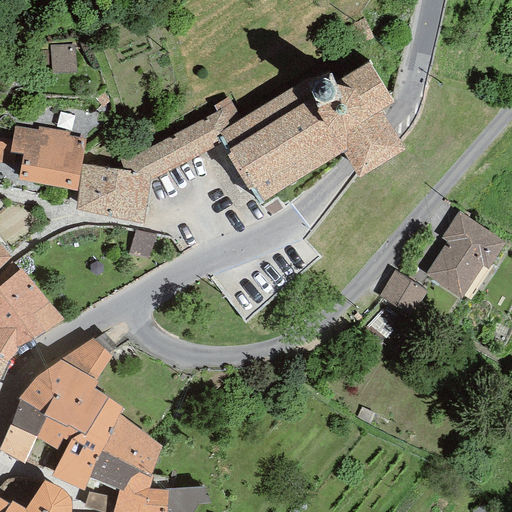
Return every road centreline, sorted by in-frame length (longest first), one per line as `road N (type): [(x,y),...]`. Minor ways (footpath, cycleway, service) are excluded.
road 1 (residential): [(118,307),(170,350),(203,357),(258,352),(292,339),(328,318),(511,111)]
road 2 (tertiary): [(431,0),(409,95),(391,126),(280,228),(118,307)]
road 3 (tertiary): [(118,307),(31,360),(0,407)]
